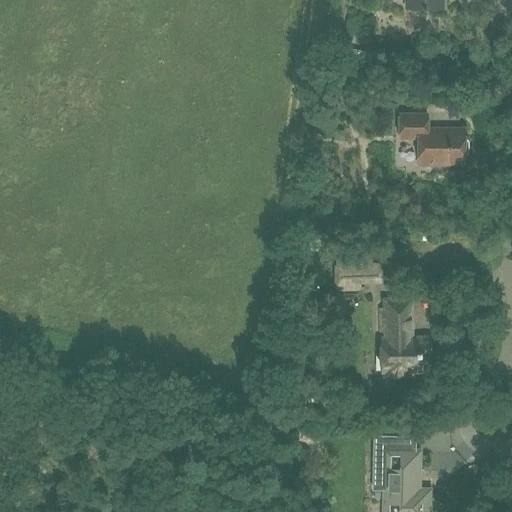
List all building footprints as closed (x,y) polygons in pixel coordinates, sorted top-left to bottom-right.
[(442,9),(442,0),(406,0),(406,8),(442,9)] [(330,64),(332,65),(330,79),(356,84),(358,70),(356,69),(360,51),(333,46),(330,64)] [(464,165),(465,129),(427,129),(427,114),(400,114),(400,138),(419,138),(419,164),(464,165)] [(373,263),(373,257),(335,259),(336,292),(361,291),(361,285),(383,284),(383,270),(381,270),(381,263),(373,263)] [(412,328),(412,300),(386,300),(386,308),(381,308),(381,371),(386,371),(386,375),(412,375),(412,371),(427,371),(427,338),(400,338),(400,331),(412,328)] [(393,437),(375,437),(374,489),(386,489),(386,510),(394,510),(393,511),(428,511),(429,491),(418,490),(419,452),(392,451),(393,437)] [(281,471),(293,471),(294,459),(281,459),(281,471)]
